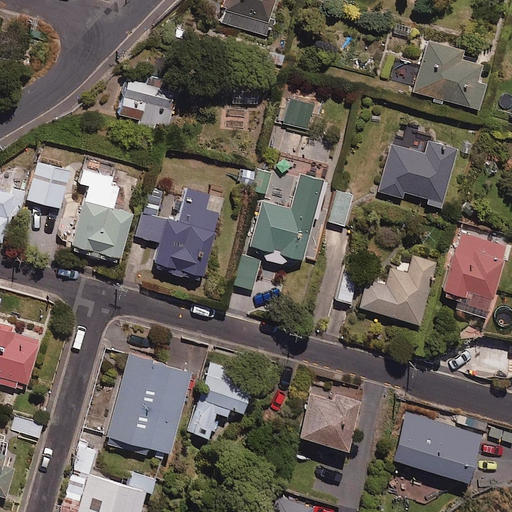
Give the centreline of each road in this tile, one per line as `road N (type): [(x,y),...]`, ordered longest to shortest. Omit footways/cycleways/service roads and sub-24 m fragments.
road 1 (residential): [(511,408),(96,294)]
road 2 (residential): [(96,294),(37,511)]
road 3 (residential): [(0,124),(63,82),(120,25)]
